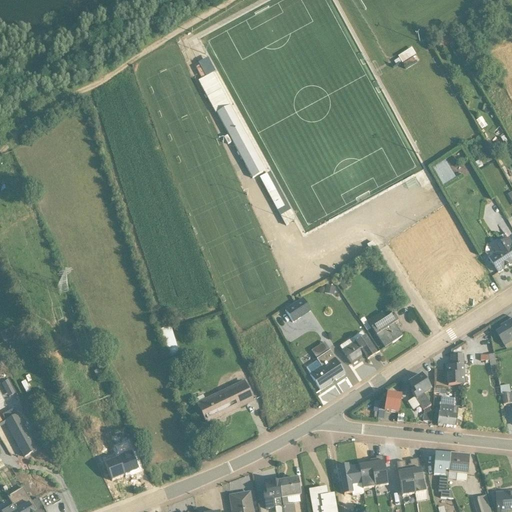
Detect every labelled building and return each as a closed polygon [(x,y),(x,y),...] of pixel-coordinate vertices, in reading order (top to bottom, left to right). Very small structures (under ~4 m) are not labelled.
[(413,49),(399,55),(404,68),(418,62),(413,49)] [(197,65),(205,78),(211,75),(204,62),(197,65)] [(205,78),(198,82),(215,114),(216,114),(252,179),(265,172),(211,75),(205,78)] [(444,186),(457,179),(447,162),(434,169),(444,186)] [(268,174),(258,179),(285,227),(293,223),(276,190),(268,174)] [(488,259),(498,274),(511,264),(511,244),(509,239),(493,249),(496,254),(488,259)] [(351,287),(346,280),(338,285),(343,292),(351,287)] [(333,297),(335,289),(326,286),(324,295),(333,297)] [(293,324),(310,312),(301,300),(284,312),(293,324)] [(366,322),(384,349),(402,337),(394,325),(397,322),(392,315),(386,319),(381,312),(366,322)] [(370,330),(361,316),(357,319),(366,332),(370,330)] [(511,320),(501,327),(503,330),(496,334),(507,351),(511,349),(511,320)] [(19,336),(15,327),(4,332),(8,341),(19,336)] [(168,357),(177,356),(173,328),(163,329),(168,357)] [(366,362),(376,355),(365,337),(364,338),(361,333),(359,334),(356,335),(355,336),(353,339),(339,348),(351,367),(364,359),(366,362)] [(461,356),(460,347),(452,352),(452,356),(449,356),(450,367),(446,367),(447,387),(464,386),(463,356),(461,356)] [(309,376),(320,393),(345,376),(329,352),(316,361),(317,362),(306,369),(309,376)] [(488,356),(480,357),(480,362),(489,362),(491,376),(497,375),(494,355),(488,356)] [(431,391),(421,375),(407,384),(411,391),(409,392),(413,398),(406,404),(412,412),(419,407),(423,413),(422,423),(431,424),(432,415),(428,409),(432,406),(432,397),(426,401),(423,396),(431,391)] [(8,381),(1,385),(8,398),(15,394),(8,381)] [(30,392),(25,382),(20,384),(26,395),(30,392)] [(205,424),(207,424),(252,402),(243,382),(204,401),(202,396),(194,400),(196,405),(195,405),(205,424)] [(511,403),(510,386),(499,388),(500,396),(502,396),(503,406),(511,404),(511,403)] [(386,395),(383,412),(397,415),(400,396),(386,395)] [(370,419),(377,420),(376,420),(382,421),(383,412),(385,399),(382,398),(381,404),(374,403),(370,419)] [(454,408),(454,401),(440,399),(437,427),(463,430),(466,407),(461,406),(461,408),(454,408)] [(24,459),(41,449),(38,443),(34,445),(18,415),(17,415),(14,409),(2,416),(5,422),(4,423),(24,459)] [(49,423),(46,419),(35,424),(38,429),(49,423)] [(124,477),(138,472),(127,444),(114,449),(118,460),(124,477)] [(440,493),(439,499),(452,501),(452,500),(447,486),(449,456),(435,455),(433,477),(439,477),(437,493),(440,493)] [(449,456),(447,481),(466,482),(466,477),(467,477),(468,457),(449,456)] [(382,457),(375,459),(375,460),(369,462),(370,467),(367,467),(367,466),(358,468),(362,491),(387,486),(382,457)] [(118,460),(104,465),(111,482),(124,477),(118,460)] [(404,463),(396,464),(397,473),(396,474),(400,498),(412,496),(414,496),(415,503),(425,502),(419,470),(417,461),(409,462),(409,466),(407,466),(407,468),(405,468),(404,463)] [(346,466),(338,468),(343,497),(350,496),(351,498),(363,496),(358,468),(347,469),(346,466)] [(300,497),(297,479),(287,481),(278,482),(282,511),(293,511),(293,505),(293,504),(299,503),(298,497),(300,497)] [(271,483),(270,481),(263,482),(264,491),(261,492),(265,511),(282,508),(278,482),(271,483)] [(327,496),(326,488),(308,491),(311,511),(336,511),(334,495),(327,496)] [(45,511),(38,499),(31,503),(22,489),(7,498),(7,500),(14,511),(45,511)] [(511,511),(511,492),(495,494),(496,511),(511,511)] [(252,511),(249,494),(229,498),(231,511),(252,511)] [(475,511),(490,511),(486,496),(472,501),(475,511)] [(0,511),(14,511),(7,500),(0,504),(0,511)]
